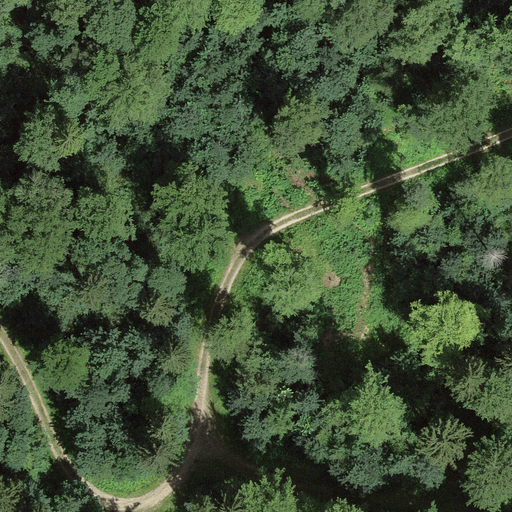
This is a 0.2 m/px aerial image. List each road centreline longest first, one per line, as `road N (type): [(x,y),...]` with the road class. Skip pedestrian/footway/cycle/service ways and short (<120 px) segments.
road 1 (track): [(511,126),(253,237),(212,291),(198,363),(206,426),(158,498),(116,501),(64,468),(0,339)]
road 2 (track): [(206,426),(232,460),(264,475),(461,511)]
